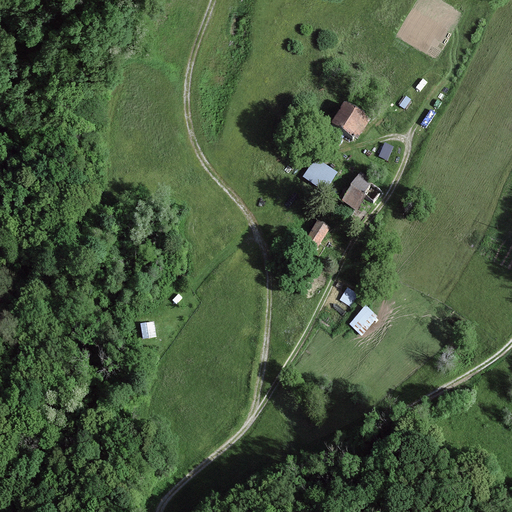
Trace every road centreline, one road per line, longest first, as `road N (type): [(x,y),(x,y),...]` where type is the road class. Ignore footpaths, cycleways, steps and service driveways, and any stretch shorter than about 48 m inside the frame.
road 1 (track): [(338,152),(408,141),(391,192),(352,243),(260,412),(161,511)]
road 2 (track): [(248,426),(269,324),(267,251),(243,202),(204,164),(188,112),(194,48),(215,0)]
road 3 (track): [(216,511),(511,344)]
